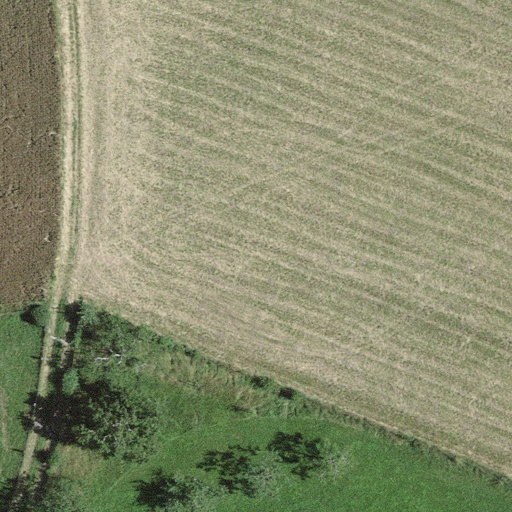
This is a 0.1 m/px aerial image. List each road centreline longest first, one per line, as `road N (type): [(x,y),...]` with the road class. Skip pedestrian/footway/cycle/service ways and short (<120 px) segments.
road 1 (track): [(62,311),(78,195),(73,0)]
road 2 (track): [(62,311),(22,511)]
